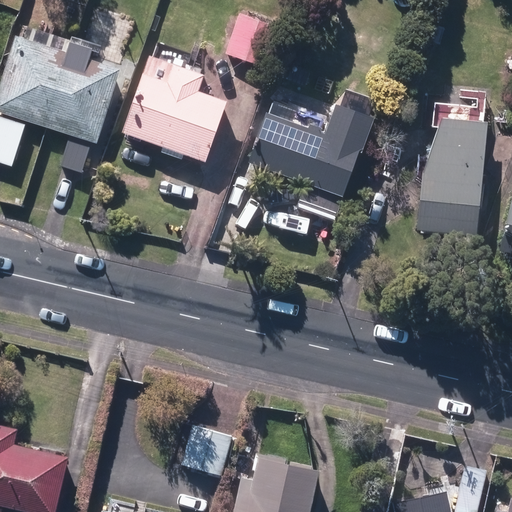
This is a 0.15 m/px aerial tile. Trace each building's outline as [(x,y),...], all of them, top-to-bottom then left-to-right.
[(224,57),(265,71),(279,32),(239,17),(224,57)] [(59,170),(81,177),(91,145),(97,147),(121,73),(88,62),(89,57),(69,50),(67,55),(15,39),(0,85),(0,116),(70,139),(59,170)] [(122,135),(206,165),(227,105),(198,95),(204,78),(200,77),(201,72),(188,67),(192,57),(154,43),(122,135)] [(296,210),(334,225),(344,199),(343,198),(359,155),(361,156),(374,121),(335,106),(323,137),(320,136),(322,131),(309,126),(307,131),(266,116),(247,165),(250,166),(248,173),(290,189),(293,182),(305,186),(296,210)] [(0,166),(12,171),(26,128),(0,119),(0,166)] [(416,233),(475,240),(487,125),(443,120),(422,176),(416,233)] [(0,507),(19,511),(55,511),(68,459),(14,447),(18,432),(0,427),(0,507)] [(182,467),(221,478),(232,439),(194,428),(182,467)] [(233,511),(310,511),(319,473),(257,460),(252,482),(241,479),(233,511)] [(484,511),(490,466),(466,464),(461,511),(470,511),(484,511)] [(393,505),(394,511),(450,511),(447,494),(393,505)]
